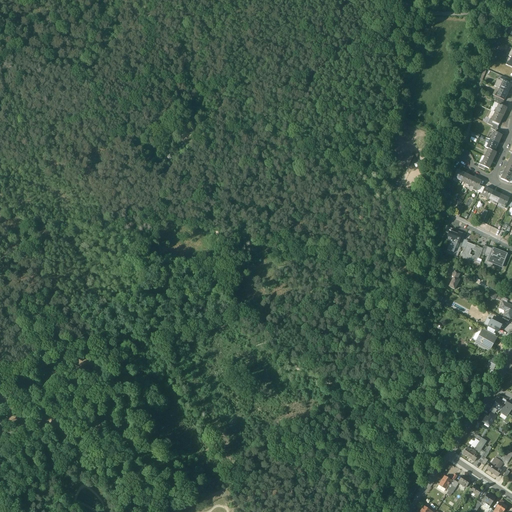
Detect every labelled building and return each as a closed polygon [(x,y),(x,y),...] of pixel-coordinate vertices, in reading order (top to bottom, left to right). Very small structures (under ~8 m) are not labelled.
[(505,0),(500,0),(499,1),(506,15),(511,12),(505,0)] [(502,85),(500,89),(508,92),(511,84),(509,83),(504,81),(503,82),(502,85)] [(508,92),(500,89),(496,97),(498,98),(504,100),(508,92)] [(502,106),(499,105),(495,113),(503,116),(507,108),(502,106)] [(491,121),(499,124),(503,116),(495,113),(491,121)] [(499,124),(491,121),(490,120),(487,124),(492,126),(497,128),(499,124)] [(496,133),(494,132),(490,140),(498,144),(502,135),(496,133)] [(498,144),(490,140),(487,148),(488,149),(494,152),(498,144)] [(494,152),(488,149),(485,157),(493,161),(496,153),(494,152)] [(413,157),(406,153),(401,164),(408,167),(413,157)] [(493,161),(485,157),(481,165),(485,167),(489,169),(493,161)] [(457,170),(453,178),(461,182),(465,174),(457,170)] [(511,175),(511,174),(505,171),(501,179),(509,183),(511,175)] [(473,178),(465,174),(461,182),(469,186),(473,178)] [(481,182),(473,178),(469,186),(474,188),(473,190),(476,192),(477,191),(479,185),(481,182)] [(493,191),(485,188),(482,194),(481,195),(489,199),(493,191)] [(501,195),(493,191),(489,199),(497,203),(501,195)] [(509,199),(501,195),(497,203),(505,207),(506,206),(509,199)] [(451,232),(449,231),(448,233),(446,239),(451,241),(449,246),(447,250),(454,253),(457,243),(459,244),(462,234),(458,233),(457,234),(451,232)] [(475,246),(467,243),(465,249),(464,248),(461,254),(464,256),(464,257),(469,260),(470,260),(472,255),(469,255),(471,250),(473,251),(475,247),(475,246)] [(474,256),(472,255),(470,260),(471,260),(476,262),(478,258),(479,259),(481,254),(483,249),(482,249),(479,247),(479,248),(475,247),(473,251),(476,252),(474,256)] [(486,250),(484,255),(489,257),(492,249),(487,247),(486,250)] [(499,252),(492,249),(489,257),(487,261),(497,265),(498,264),(503,266),(508,254),(500,251),(499,252)] [(460,274),(455,272),(452,277),(454,278),(449,287),(455,289),(459,280),(457,279),(460,274)] [(511,306),(506,304),(502,302),(499,308),(506,311),(503,316),(510,319),(511,314),(511,306)] [(501,321),(494,317),(492,321),(491,321),(488,326),(498,332),(501,326),(502,327),(505,323),(501,321)] [(486,333),(483,331),(477,343),(481,345),(480,347),(484,349),(485,347),(489,350),(495,338),(493,337),(486,333)] [(487,366),(495,371),(498,365),(490,361),(487,366)] [(502,401),(498,399),(493,407),(500,411),(504,404),(502,402),(502,401)] [(509,415),(511,409),(511,404),(509,403),(508,404),(505,402),(499,411),(502,413),(501,414),(507,418),(509,415)] [(495,414),(490,411),(483,422),(489,426),(496,416),(494,415),(495,414)] [(480,442),(476,440),(472,447),(472,448),(470,450),(473,452),(480,442)] [(480,442),(473,452),(476,454),(478,452),(479,453),(484,445),(480,442)] [(470,450),(467,449),(464,455),(469,458),(473,452),(470,450)] [(507,451),(500,461),(496,468),(497,468),(499,469),(505,460),(508,456),(510,453),(507,451)] [(476,454),(473,452),(469,458),(475,462),(479,456),(476,454)] [(492,465),(491,464),(487,470),(493,474),(497,468),(496,468),(492,465)] [(499,469),(497,468),(493,474),(498,477),(502,471),(499,469)] [(458,483),(458,484),(465,489),(470,482),(463,476),(458,483)] [(449,482),(444,478),(438,487),(444,492),(446,490),(451,483),(449,482)] [(453,480),(451,479),(449,482),(451,483),(446,490),(448,491),(452,486),(455,481),(453,480)] [(458,483),(455,481),(452,486),(449,491),(452,494),(458,485),(458,484),(458,483)] [(482,491),(475,486),(471,492),(475,495),(474,496),(477,499),(482,491)] [(495,500),(487,495),(482,503),(485,505),(490,508),(495,500)] [(503,511),(507,507),(500,502),(495,511),(496,511),(503,511)] [(474,509),(473,511),(476,511),(481,505),(481,504),(478,503),(474,509)]
